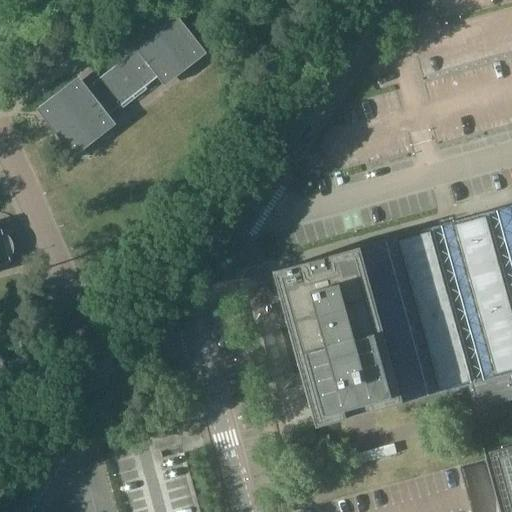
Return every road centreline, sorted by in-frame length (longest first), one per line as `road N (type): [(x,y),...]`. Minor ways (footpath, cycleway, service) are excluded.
road 1 (unclassified): [(0,134),(114,393)]
road 2 (unclassified): [(257,192),(292,217),(507,157)]
road 3 (unclassified): [(246,511),(187,298)]
road 4 (unclassified): [(386,13),(257,192)]
road 5 (residential): [(257,192),(187,298)]
